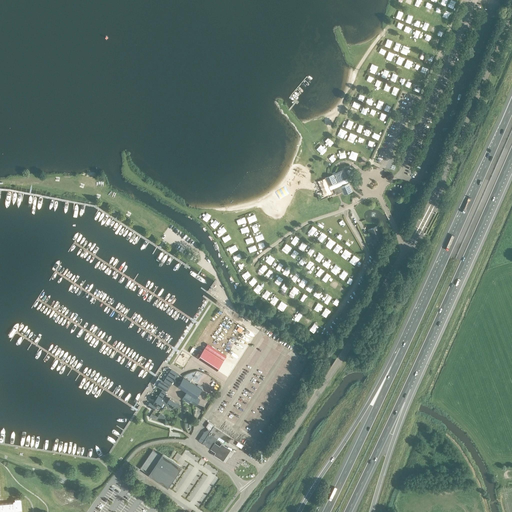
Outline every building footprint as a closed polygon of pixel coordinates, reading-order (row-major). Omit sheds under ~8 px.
[(430,64),(433,57),(428,55),(425,62),(430,64)] [(403,65),(409,67),(412,60),(405,57),(403,65)] [(417,66),(419,67),(420,63),(413,61),(411,68),(416,70),(417,66)] [(381,111),(378,119),(384,121),(387,114),(381,111)] [(317,149),(322,153),(326,149),(322,144),(317,149)] [(363,166),(367,161),(362,157),(358,162),(363,166)] [(343,171),(333,175),(326,178),(330,188),(327,189),(330,196),(342,191),(344,194),(352,190),(349,183),(348,183),(348,182),(342,184),(340,179),(346,177),(343,171)] [(111,198),(110,198),(113,199),(116,195),(106,190),(104,195),(111,198)] [(115,201),(138,211),(140,206),(116,197),(115,201)] [(155,223),(165,228),(173,235),(177,238),(180,239),(182,235),(179,233),(176,232),(177,230),(169,226),(170,226),(165,224),(163,221),(160,220),(159,219),(155,217),(152,221),(155,223)] [(211,218),(206,222),(212,228),(216,224),(211,218)] [(327,230),(331,225),(326,221),(322,227),(327,230)] [(452,224),(446,238),(450,239),(453,233),(456,226),(452,224)] [(382,235),(378,225),(368,230),(372,239),(382,235)] [(316,234),(320,228),(315,226),(311,231),(316,234)] [(322,230),(317,236),(324,241),(328,235),(322,230)] [(341,239),(345,234),(340,230),(336,235),(341,239)] [(225,234),(220,237),(223,242),(228,239),(225,234)] [(294,236),(291,241),(296,244),(299,239),(294,236)] [(326,243),(332,247),(336,240),(330,237),(326,243)] [(353,248),(357,243),(352,239),(348,243),(353,248)] [(286,242),(284,249),(290,251),(292,245),(286,242)] [(228,254),(236,250),(233,244),(226,248),(228,254)] [(308,252),(312,256),(318,250),(314,246),(308,252)] [(342,255),(348,258),(352,252),(347,249),(342,255)] [(319,252),(315,258),(320,261),(324,255),(319,252)] [(234,262),(239,259),(236,254),(231,257),(234,262)] [(265,260),(270,263),(273,257),(269,254),(265,260)] [(240,270),(246,266),(244,262),(237,266),(240,270)] [(336,262),(330,268),(335,273),(341,266),(336,262)] [(264,263),(259,270),(264,273),(269,266),(264,263)] [(320,274),(324,268),(320,265),(316,271),(320,274)] [(275,277),(277,272),(270,269),(268,274),(275,277)] [(344,280),(350,273),(345,270),(340,276),(344,280)] [(244,281),(249,278),(245,271),(242,272),(243,274),(241,275),(244,281)] [(296,281),(300,275),(296,272),(292,278),(296,281)] [(350,275),(347,282),(352,284),(355,277),(350,275)] [(249,281),(250,281),(248,283),(251,287),(257,282),(253,277),(249,281)] [(301,278),(298,283),(304,287),(307,283),(301,278)] [(338,285),(340,286),(342,282),(338,279),(333,285),(336,288),(338,285)] [(293,292),(299,294),(301,288),(294,286),(293,292)] [(315,295),(321,298),(324,293),(318,290),(315,295)] [(274,294),(269,301),(273,304),(278,297),(274,294)] [(312,306),(316,299),(311,297),(307,304),(312,306)] [(287,310),(289,307),(286,305),(288,303),(284,300),(279,307),(283,310),(284,308),(287,310)] [(334,308),(338,304),(333,300),(329,304),(334,308)] [(315,309),(320,312),(324,305),(320,302),(315,309)] [(291,308),(287,312),(292,316),(295,311),(291,308)] [(323,314),(327,317),(332,311),(327,308),(323,314)] [(309,328),(312,332),(318,325),(314,322),(309,328)] [(205,348),(198,358),(217,370),(224,360),(205,348)] [(185,363),(190,356),(183,351),(176,361),(181,364),(183,362),(185,363)] [(150,402),(147,406),(154,410),(158,404),(161,406),(163,403),(166,404),(168,401),(162,398),(173,381),(175,382),(176,381),(177,382),(180,378),(179,377),(180,375),(178,373),(171,369),(163,381),(160,379),(156,386),(162,390),(153,404),(150,402)] [(196,398),(193,403),(196,406),(200,399),(197,397),(202,389),(183,377),(177,386),(186,392),(196,398)] [(186,392),(182,399),(189,403),(190,402),(193,403),(196,398),(186,392)] [(168,401),(166,404),(172,408),(174,406),(177,408),(179,404),(170,398),(168,401)] [(210,431),(202,443),(210,449),(215,442),(217,439),(219,436),(224,440),(228,443),(230,440),(232,437),(209,422),(207,425),(206,426),(208,429),(210,431)] [(204,431),(198,441),(202,443),(210,431),(208,429),(204,431)] [(223,460),(230,449),(221,443),(220,446),(215,442),(210,449),(216,452),(214,454),(223,460)] [(149,452),(138,469),(161,484),(163,486),(165,488),(178,469),(176,468),(159,456),(158,458),(149,452)] [(0,511),(18,511),(18,510),(22,510),(22,505),(21,502),(21,499),(17,499),(15,499),(15,501),(14,501),(13,502),(14,503),(0,503),(0,511)]
